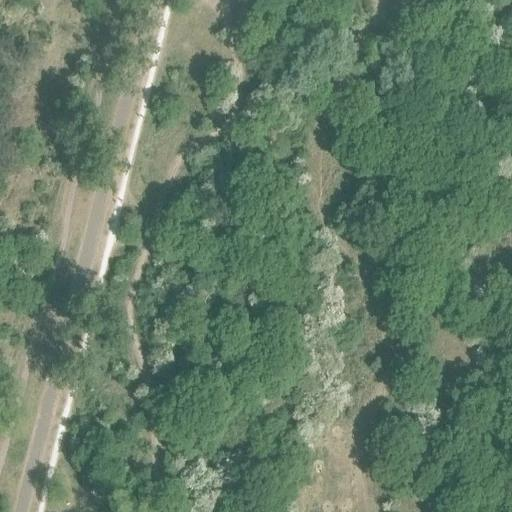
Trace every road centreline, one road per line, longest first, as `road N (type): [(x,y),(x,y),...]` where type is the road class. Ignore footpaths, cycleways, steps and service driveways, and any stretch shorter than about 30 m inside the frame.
road 1 (track): [(380,27),(316,135),(316,188),(335,234),(363,263),(383,307),(387,356),(355,439),(355,482),(370,511)]
road 2 (unknown): [(119,0),(0,442)]
